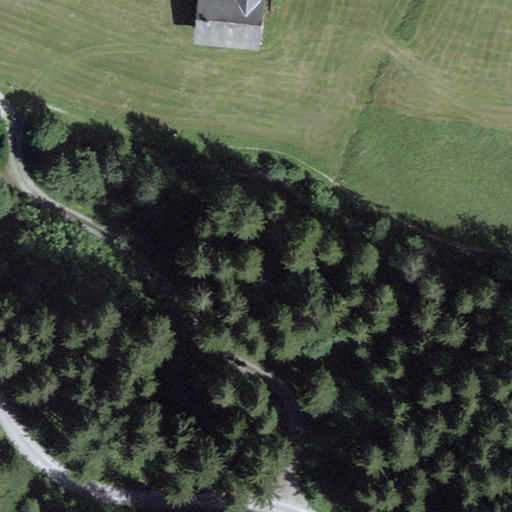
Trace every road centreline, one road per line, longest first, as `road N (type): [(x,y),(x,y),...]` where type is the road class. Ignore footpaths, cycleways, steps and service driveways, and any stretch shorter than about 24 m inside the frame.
road 1 (track): [(7,119),(15,173),(28,194),(113,245),(286,408),(285,460),(296,510)]
road 2 (track): [(296,510),(187,509),(75,485),(30,457),(0,416)]
road 3 (track): [(7,119),(37,80),(81,57),(266,59)]
